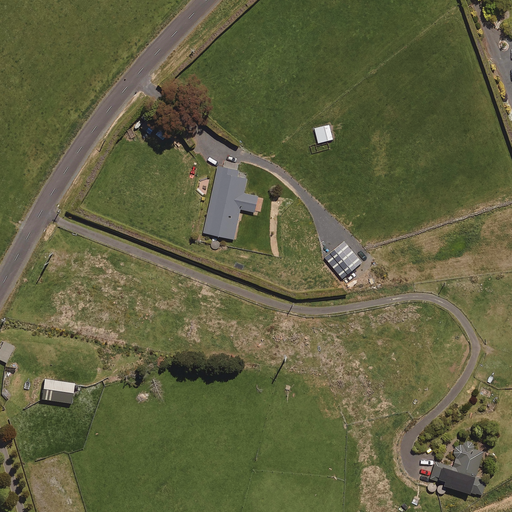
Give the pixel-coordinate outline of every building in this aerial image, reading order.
[(147,116),(140,125),(150,133),(153,128),(157,123),(147,116)] [(333,138),(328,123),(314,127),(318,142),(333,138)] [(168,131),(160,126),(155,133),(163,138),(168,131)] [(238,168),(217,164),(204,231),(234,238),(240,208),(254,210),(257,194),(243,191),(246,176),(236,174),(238,168)] [(220,242),(213,239),(210,246),(217,249),(220,242)] [(362,262),(346,243),(327,259),(342,277),(362,262)] [(13,346),(2,341),(0,346),(0,359),(5,362),(13,346)] [(73,383),(44,379),(41,398),(70,402),(73,383)] [(473,442),(464,439),(463,443),(459,442),(452,466),(435,461),(430,478),(482,494),(487,478),(475,474),(483,450),(471,446),(473,442)] [(434,493),(437,483),(428,481),(425,490),(434,493)] [(446,485),(438,483),(437,491),(445,493),(446,485)]
